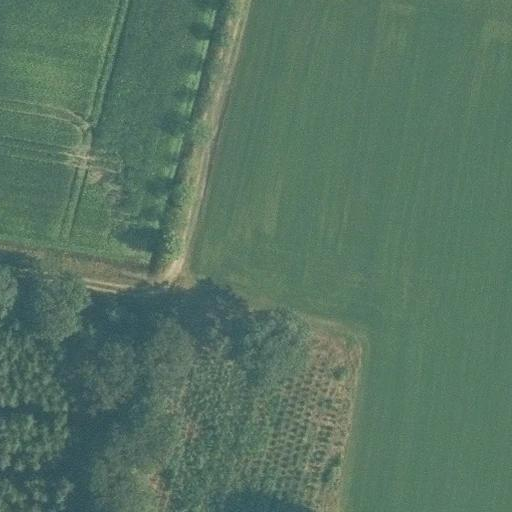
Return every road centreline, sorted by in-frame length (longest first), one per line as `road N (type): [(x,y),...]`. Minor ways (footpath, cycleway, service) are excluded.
road 1 (track): [(238,0),(89,511)]
road 2 (track): [(0,260),(155,286)]
